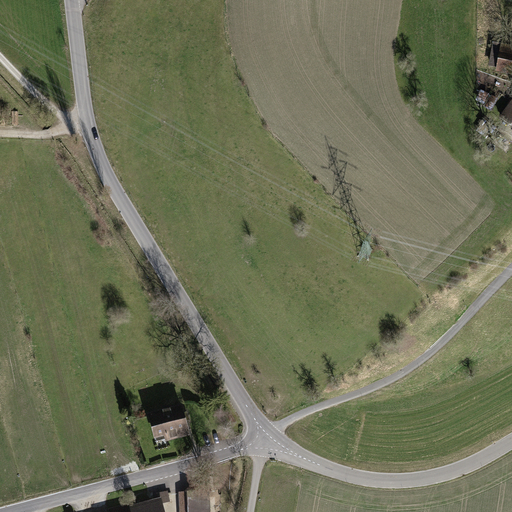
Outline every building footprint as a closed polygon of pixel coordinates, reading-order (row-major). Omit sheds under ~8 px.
[(511,48),(495,45),(491,69),(511,72),(511,48)] [(493,109),(499,98),(490,93),(489,95),(484,93),(480,102),(493,109)] [(511,100),(499,122),(511,129),(511,100)] [(476,123),(491,133),(496,126),(481,116),(476,123)] [(182,403),(151,410),(159,443),(190,435),(182,403)] [(212,511),(212,495),(181,497),(181,511),(212,511)]
